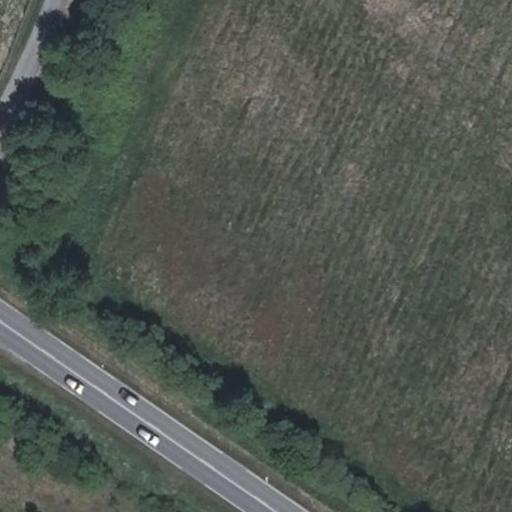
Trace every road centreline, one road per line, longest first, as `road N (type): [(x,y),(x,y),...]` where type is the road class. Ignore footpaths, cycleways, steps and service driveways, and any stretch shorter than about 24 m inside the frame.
road 1 (primary): [(286,511),(0,312)]
road 2 (unclassified): [(60,0),(0,156)]
